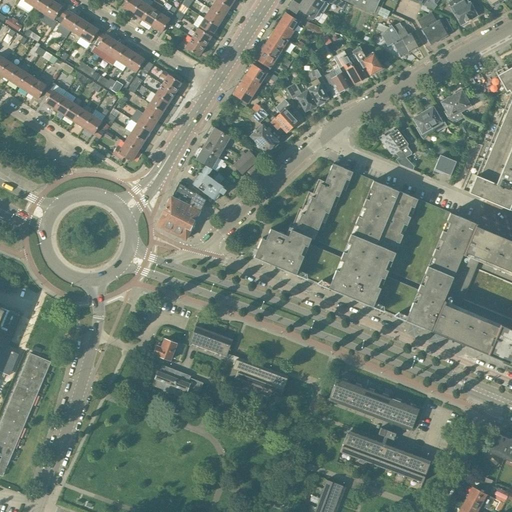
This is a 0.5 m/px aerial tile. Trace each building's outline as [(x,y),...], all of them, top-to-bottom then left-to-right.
[(38,0),(34,7),(44,13),(52,0),(51,0),(38,0)] [(57,21),(61,16),(65,10),(61,8),(62,7),(52,0),(44,13),(54,19),(57,21)] [(125,0),(126,1),(122,7),(132,14),(140,1),(139,0),(125,0)] [(224,18),(230,8),(217,0),(216,0),(211,9),(224,18)] [(217,0),(230,8),(235,0),(217,0)] [(324,12),(319,10),(303,0),(300,5),(293,1),(288,9),(296,15),(312,21),(314,18),(318,21),(324,12)] [(302,0),(303,0),(319,10),(324,12),(329,4),(331,4),(333,0),(302,0)] [(346,3),(339,0),(333,0),(331,4),(343,9),(346,3)] [(343,0),(374,13),(380,0),(343,0)] [(457,4),(455,0),(452,0),(449,2),(451,7),(459,22),(461,25),(470,20),(460,3),(457,4)] [(460,3),(470,20),(478,16),(471,2),(469,3),(467,0),(464,0),(463,1),(462,0),(455,0),(457,4),(460,3)] [(132,14),(142,20),(150,7),(140,1),(132,14)] [(150,7),(142,20),(152,26),(160,13),(163,7),(154,1),(150,7)] [(211,9),(205,19),(218,27),(224,18),(211,9)] [(69,11),(68,12),(65,10),(61,16),(57,21),(70,30),(78,17),(69,11)] [(152,26),(162,33),(173,14),(169,12),(167,12),(165,16),(160,13),(152,26)] [(431,12),(417,20),(422,30),(421,30),(430,47),(449,37),(447,34),(453,31),(446,19),(441,22),(440,20),(437,22),(431,12)] [(286,13),(280,22),(294,31),(300,22),(286,13)] [(6,22),(19,31),(22,26),(9,17),(6,22)] [(89,24),(78,17),(70,30),(81,36),(89,24)] [(198,28),(211,37),(218,27),(205,19),(198,28)] [(274,32),(288,41),(294,31),(280,22),(274,32)] [(305,28),(321,35),(325,29),(309,22),(305,28)] [(393,26),(397,31),(399,36),(401,35),(410,52),(419,47),(411,33),(409,35),(404,27),(403,28),(400,22),(393,26)] [(381,35),(388,27),(379,23),(375,32),(381,35)] [(99,30),(89,24),(81,36),(94,45),(98,39),(101,33),(98,31),(99,30)] [(392,25),(381,35),(388,46),(393,43),(401,57),(410,52),(401,35),(399,36),(397,31),(393,26),(392,25)] [(198,28),(192,38),(205,46),(211,37),(198,28)] [(41,37),(32,32),(30,36),(38,42),(41,37)] [(291,43),(288,41),(274,32),(268,41),(282,50),(285,52),(291,43)] [(98,39),(94,45),(107,53),(115,40),(105,34),(104,35),(101,33),(98,39)] [(326,45),(331,42),(327,34),(322,37),(326,45)] [(199,56),(205,46),(192,38),(189,44),(184,40),(181,45),(199,56)] [(125,47),(115,40),(107,53),(104,59),(113,65),(116,59),(125,47)] [(268,41),(262,50),(276,59),(282,50),(268,41)] [(125,47),(116,59),(126,66),(134,53),(125,47)] [(360,47),(352,51),(353,54),(358,61),(363,69),(366,67),(371,75),(376,72),(378,72),(381,70),(381,69),(382,68),(374,54),(367,58),(360,47)] [(270,69),(276,59),(262,50),(256,60),(270,69)] [(344,51),(333,57),(340,68),(345,66),(355,84),(362,80),(363,80),(366,79),(366,77),(367,77),(363,69),(358,61),(353,54),(348,57),(344,51)] [(47,52),(44,58),(49,61),(49,60),(52,56),(52,55),(47,52)] [(64,52),(60,58),(65,60),(68,54),(64,52)] [(144,59),(134,53),(126,66),(136,72),(144,59)] [(54,64),(57,58),(52,55),(52,56),(49,60),(49,61),(54,64)] [(0,74),(9,80),(17,67),(7,61),(0,72),(0,74)] [(511,62),(495,72),(507,91),(509,90),(511,92),(469,192),(511,210),(511,62)] [(70,74),(74,69),(65,64),(62,69),(70,74)] [(253,65),(246,75),(260,84),(267,74),(253,65)] [(86,66),(83,71),(91,77),(95,72),(86,66)] [(27,73),(17,67),(9,80),(18,86),(27,73)] [(143,67),(140,71),(146,75),(149,70),(143,67)] [(333,72),(325,76),(328,82),(326,83),(326,84),(330,90),(334,97),(340,94),(339,93),(344,90),(346,90),(349,89),(349,87),(350,86),(342,72),(339,68),(333,72)] [(314,87),(309,90),(318,106),(319,105),(321,106),(324,104),(324,102),(326,101),(325,100),(329,98),(325,93),(330,90),(317,69),(311,71),(313,77),(316,76),(317,78),(311,82),(314,87)] [(166,79),(162,85),(175,93),(181,83),(163,71),(160,76),(166,79)] [(75,78),(79,80),(85,83),(88,78),(82,75),(83,75),(79,72),(75,78)] [(97,81),(101,76),(95,72),(92,77),(97,81)] [(18,86),(28,92),(37,79),(27,73),(18,86)] [(246,75),(240,85),(254,93),(260,84),(246,75)] [(110,78),(105,86),(111,89),(116,81),(110,78)] [(42,93),(46,95),(49,90),(45,88),(47,85),(37,79),(28,92),(38,98),(42,93)] [(129,89),(134,93),(140,84),(134,80),(129,89)] [(318,106),(309,90),(302,94),(296,83),(290,86),(287,81),(283,83),(286,88),(289,92),(292,98),(293,99),(297,97),(305,111),(310,109),(310,110),(311,110),(313,111),(317,109),(318,106)] [(117,93),(121,87),(115,83),(112,89),(117,93)] [(162,85),(156,94),(169,103),(175,93),(162,85)] [(247,104),(254,93),(240,85),(233,95),(234,95),(233,96),(232,96),(231,98),(246,106),(247,104)] [(52,92),(49,90),(46,95),(49,97),(45,103),(56,110),(64,97),(53,90),(52,92)] [(452,95),(452,96),(461,112),(473,105),(469,98),(467,99),(462,90),(456,93),(455,93),(452,94),(452,95)] [(478,92),(476,96),(484,100),(486,95),(478,92)] [(156,94),(150,104),(163,112),(169,103),(156,94)] [(465,117),(461,112),(452,96),(450,97),(449,96),(447,97),(447,99),(441,102),(446,111),(444,112),(448,119),(454,123),(465,117)] [(73,103),(64,97),(56,110),(64,115),(73,103)] [(285,100),(276,108),(278,111),(280,113),(293,127),(294,126),(296,126),(298,124),(298,122),(299,121),(295,117),(298,114),(287,102),(285,100)] [(82,109),(73,103),(64,115),(74,122),(82,109)] [(150,104),(144,114),(156,122),(163,112),(150,104)] [(264,119),(268,115),(262,107),(257,111),(264,119)] [(433,107),(423,112),(432,128),(434,131),(435,133),(447,126),(440,114),(438,115),(433,107)] [(92,115),(82,109),(74,122),(84,128),(92,115)] [(264,119),(257,111),(253,116),(259,123),(264,119)] [(434,131),(432,128),(423,112),(413,118),(418,127),(416,128),(421,137),(423,139),(427,135),(434,131)] [(292,128),(293,127),(280,113),(275,117),(273,115),(268,120),(279,132),(283,129),(286,133),(288,132),(289,132),(292,129),(292,128)] [(144,114),(137,123),(150,132),(156,122),(144,114)] [(102,121),(92,115),(84,128),(94,134),(102,121)] [(137,123),(131,133),(144,141),(150,132),(137,123)] [(464,124),(463,125),(459,127),(464,134),(469,131),(464,124)] [(263,125),(251,136),(266,152),(273,146),(275,148),(279,144),(277,142),(278,141),(263,125)] [(215,126),(209,137),(225,148),(232,136),(215,126)] [(402,131),(411,144),(417,140),(409,127),(402,131)] [(408,146),(408,144),(397,129),(395,128),(387,132),(406,157),(411,154),(412,152),(407,146),(408,146)] [(104,135),(111,139),(113,135),(107,131),(104,135)] [(400,164),(413,170),(415,166),(406,157),(387,132),(380,137),(380,139),(391,154),(393,154),(396,153),(399,157),(396,159),(400,164)] [(144,141),(131,133),(125,143),(138,151),(144,141)] [(225,148),(209,137),(202,148),(219,158),(221,159),(227,149),(225,148)] [(131,161),(138,151),(125,143),(121,149),(117,146),(113,154),(122,160),(124,157),(131,161)] [(440,154),(445,156),(448,149),(438,145),(435,152),(440,154)] [(213,169),(219,158),(202,148),(196,159),(207,165),(213,169)] [(244,155),(253,165),(258,160),(250,150),(244,155)] [(450,177),(456,161),(445,156),(440,154),(433,173),(437,175),(438,172),(441,173),(442,171),(450,175),(449,177),(450,177)] [(244,155),(239,160),(248,169),(253,165),(244,155)] [(248,169),(239,160),(233,165),(234,165),(242,174),(248,169)] [(333,163),(325,181),(319,179),(313,193),(309,191),(301,209),(299,208),(293,223),(291,222),(286,234),(271,228),(266,239),(262,237),(254,256),(431,330),(476,223),(333,163)] [(229,187),(226,186),(229,182),(218,172),(213,169),(207,165),(202,173),(199,177),(200,178),(195,185),(218,199),(223,191),(226,192),(229,187)] [(244,185),(240,180),(235,185),(239,190),(244,185)] [(189,189),(179,182),(172,196),(171,196),(168,203),(164,210),(193,225),(195,220),(198,221),(201,214),(199,213),(205,200),(198,195),(189,189)] [(200,192),(192,186),(189,189),(198,195),(200,192)] [(164,210),(157,226),(186,239),(193,225),(164,210)] [(511,238),(477,223),(476,223),(431,330),(511,364),(511,238)] [(0,290),(9,294),(14,282),(0,276),(0,290)] [(0,370),(10,374),(19,353),(6,348),(20,316),(0,307),(0,370)] [(195,326),(189,342),(227,356),(233,340),(195,326)] [(156,345),(153,354),(170,360),(177,343),(164,338),(161,347),(156,345)] [(30,353),(26,364),(46,373),(51,362),(30,353)] [(282,395),(288,379),(236,359),(230,376),(282,395)] [(210,367),(204,364),(203,364),(202,365),(197,363),(194,369),(207,374),(210,367)] [(42,385),(46,373),(26,364),(21,376),(42,385)] [(190,376),(177,371),(163,366),(160,371),(158,370),(155,378),(157,379),(154,385),(165,389),(165,390),(172,393),(172,392),(182,396),(183,394),(191,398),(193,392),(185,389),(189,377),(190,376)] [(37,396),(42,385),(21,376),(16,387),(37,396)] [(203,382),(189,377),(185,389),(193,392),(191,398),(196,400),(203,382)] [(419,409),(391,399),(337,378),(330,398),(412,428),(419,409)] [(37,396),(16,387),(11,399),(32,408),(37,396)] [(27,419),(32,408),(11,399),(6,410),(27,419)] [(27,419),(6,410),(1,422),(22,430),(27,419)] [(0,434),(17,442),(22,430),(1,422),(0,425),(0,434)] [(381,428),(379,434),(394,440),(396,433),(381,428)] [(347,433),(340,452),(423,483),(430,464),(347,433)] [(488,452),(511,461),(511,439),(496,433),(488,452)] [(0,448),(13,453),(17,442),(0,434),(0,448)] [(8,465),(13,453),(0,448),(0,455),(2,457),(0,462),(8,465)] [(333,511),(344,486),(327,480),(314,511),(333,511)] [(473,486),(464,504),(478,511),(481,505),(488,509),(494,498),(473,486)] [(497,495),(495,498),(500,501),(503,503),(505,500),(509,494),(498,488),(495,494),(497,495)] [(500,511),(504,503),(500,501),(495,509),(500,511)]
